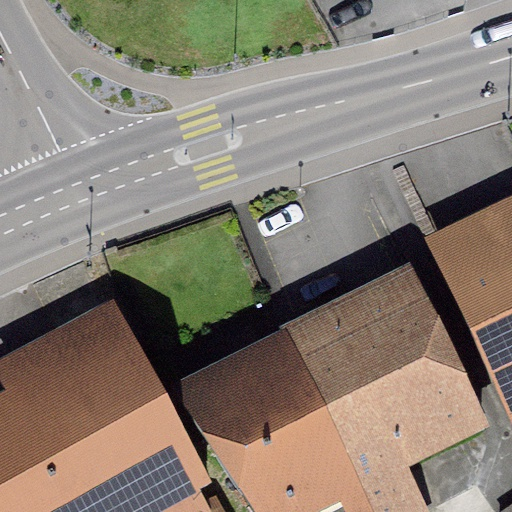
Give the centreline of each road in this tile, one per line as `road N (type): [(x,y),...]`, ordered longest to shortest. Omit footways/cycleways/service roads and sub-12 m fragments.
road 1 (secondary): [(79,192),(511,56)]
road 2 (tertiary): [(0,31),(79,192)]
